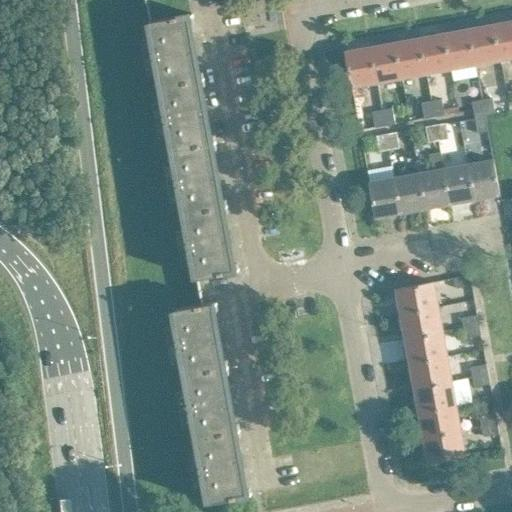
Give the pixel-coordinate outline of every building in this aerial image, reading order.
[(188,17),(193,16),(193,14),(188,15),(188,14),(150,21),(155,48),(151,49),(152,50),(156,50),(157,59),(153,59),(154,61),(157,60),(162,86),(204,79),(204,78),(199,79),(188,17)] [(511,58),(511,21),(494,24),(501,60),(511,58)] [(501,60),(494,24),(470,29),(476,65),(501,60)] [(476,65),(470,29),(445,33),(451,70),(476,65)] [(451,70),(445,33),(420,38),(426,74),(451,70)] [(426,74),(420,38),(396,42),(402,79),(426,74)] [(402,79),(396,42),(371,47),(377,83),(402,79)] [(377,83),(371,47),(346,51),(352,88),(377,83)] [(200,80),(204,79),(162,86),(167,115),(163,116),(164,117),(167,116),(169,125),(165,126),(165,127),(169,127),(173,150),(215,142),(215,141),(211,142),(200,80)] [(441,99),(431,101),(434,117),(444,115),(441,99)] [(495,115),(492,99),(482,100),(485,116),(495,115)] [(485,116),(482,100),(472,102),(475,118),(485,116)] [(431,101),(421,103),(424,119),(434,117),(431,101)] [(392,108),(382,110),(385,126),(395,124),(392,108)] [(385,126),(382,110),(372,112),(375,128),(385,126)] [(488,132),(485,116),(475,118),(478,134),(488,132)] [(448,139),(445,124),(436,126),(438,141),(448,139)] [(438,141),(436,126),(426,127),(428,143),(438,141)] [(400,148),(397,132),(387,134),(390,150),(400,148)] [(390,150),(387,134),(376,136),(380,152),(390,150)] [(211,144),(216,143),(215,142),(173,150),(178,174),(174,175),(174,176),(178,176),(179,185),(176,186),(176,187),(180,186),(185,214),(227,206),(222,206),(211,144)] [(450,205),(443,169),(440,153),(429,155),(432,170),(419,173),(426,209),(450,205)] [(500,196),(493,160),(468,164),(474,200),(500,196)] [(474,200),(468,164),(443,169),(450,205),(474,200)] [(426,209),(419,173),(394,177),(401,214),(426,209)] [(401,214),(394,177),(369,182),(375,218),(401,214)] [(222,208),(227,207),(227,206),(185,214),(189,238),(185,239),(186,241),(189,240),(191,249),(187,250),(187,251),(191,250),(196,278),(234,271),(238,270),(238,268),(233,269),(222,208)] [(499,227),(511,226),(511,209),(499,210),(499,227)] [(470,275),(454,278),(456,289),(472,286),(470,275)] [(439,307),(434,282),(396,289),(400,314),(439,307)] [(217,303),(212,304),(212,303),(174,310),(179,337),(176,338),(176,339),(180,338),(181,349),(178,349),(178,350),(182,350),(186,374),(228,367),(228,366),(224,367),(212,305),(217,304),(217,303)] [(443,331),(439,307),(400,314),(405,338),(443,331)] [(479,324),(477,314),(461,317),(463,327),(479,324)] [(481,334),(479,324),(463,327),(465,337),(481,334)] [(448,356),(443,331),(405,338),(410,363),(448,356)] [(452,380),(448,356),(410,363),(414,388),(452,380)] [(488,374),(486,364),(470,367),(472,377),(488,374)] [(228,367),(186,374),(191,401),(187,402),(187,403),(192,403),(193,412),(189,413),(189,414),(194,414),(198,438),(240,430),(240,429),(235,430),(224,368),(228,367)] [(490,384),(488,374),(472,377),(474,387),(490,384)] [(457,405),(452,380),(414,388),(419,412),(457,405)] [(461,429),(457,405),(419,412),(423,436),(461,429)] [(497,421),(495,411),(479,414),(481,425),(497,421)] [(499,432),(497,421),(481,425),(483,435),(499,432)] [(466,455),(461,429),(423,436),(428,462),(466,455)] [(240,431),(240,430),(198,438),(203,465),(199,466),(199,468),(203,467),(205,475),(201,476),(201,478),(205,477),(210,502),(247,495),(252,494),(252,493),(247,494),(235,431),(240,431)]
